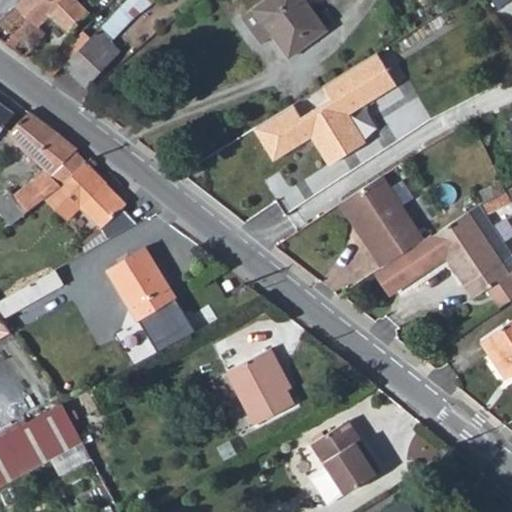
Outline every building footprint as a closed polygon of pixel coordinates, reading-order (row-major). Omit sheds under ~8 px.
[(63,3),(60,0),(18,0),(0,16),(0,29),(15,46),(37,26),(47,17),(63,3)] [(253,27),(261,38),(281,60),(317,31),(291,0),(258,0),(231,22),(242,34),(253,27)] [(82,23),(63,3),(47,17),(65,38),(82,23)] [(15,46),(25,58),(48,38),(37,26),(15,46)] [(251,45),(261,38),(253,27),(242,34),(251,45)] [(93,38),(62,74),(82,88),(112,52),(93,38)] [(284,109),(245,134),(266,165),(303,140),(321,169),(357,144),(339,117),(387,87),(367,55),(314,89),(322,102),(292,122),(284,109)] [(72,158),(27,124),(0,149),(0,153),(27,180),(0,197),(0,226),(33,207),(54,193),(58,197),(77,175),(67,165),(72,158)] [(54,193),(33,207),(59,229),(69,217),(90,234),(91,230),(96,232),(111,216),(114,212),(77,175),(58,197),(54,193)] [(325,208),(379,271),(417,239),(366,176),(325,208)] [(489,212),(511,202),(511,201),(502,179),(479,189),(489,212)] [(460,214),(497,261),(506,254),(469,205),(460,214)] [(494,304),(511,289),(511,269),(505,273),(497,261),(460,214),(431,235),(427,232),(417,239),(379,271),(397,293),(443,255),(473,294),(483,288),(494,304)] [(90,234),(98,241),(125,228),(111,216),(96,232),(91,230),(90,234)] [(102,270),(133,323),(175,298),(143,247),(102,270)] [(49,267),(0,297),(0,316),(57,285),(49,267)] [(511,324),(476,347),(500,385),(511,378),(511,324)] [(278,353),(236,375),(263,426),(299,406),(294,396),(298,393),(278,353)] [(361,418),(325,442),(342,466),(324,477),(342,503),(393,469),(361,418)] [(49,421),(0,445),(0,468),(57,440),(49,421)] [(424,511),(415,499),(394,511),(424,511)]
